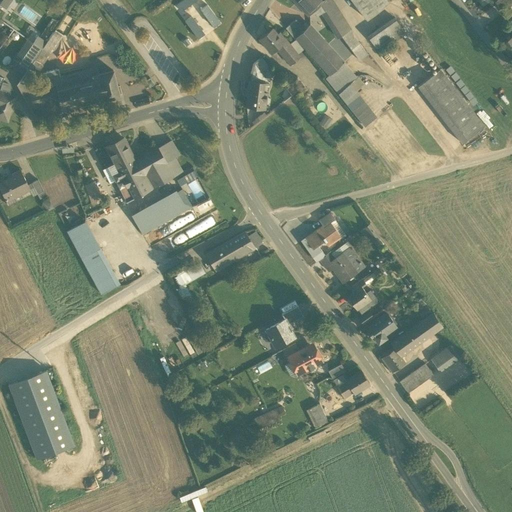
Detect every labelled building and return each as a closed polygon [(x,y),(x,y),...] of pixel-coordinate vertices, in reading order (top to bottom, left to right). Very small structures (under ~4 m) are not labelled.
[(0,5),(6,9),(11,0),(1,0),(0,2),(0,5)] [(195,0),(182,0),(176,5),(181,11),(195,0)] [(292,0),(309,16),(313,11),(318,6),(324,0),(292,0)] [(322,13),(338,38),(342,36),(351,30),(332,0),(324,0),(318,6),(322,13)] [(389,3),(386,0),(351,0),(367,20),(389,3)] [(508,18),(511,14),(511,0),(498,0),(495,2),(508,18)] [(213,27),(220,22),(207,5),(200,9),(213,27)] [(316,16),(322,13),(318,6),(313,11),(316,16)] [(204,34),(191,16),(185,21),(198,39),(204,34)] [(367,36),(375,47),(393,34),(401,28),(393,17),(367,36)] [(296,38),(304,30),(296,20),(285,28),(294,39),(296,38)] [(329,75),(330,76),(344,62),(310,25),(304,30),(296,38),(329,75)] [(393,34),(397,40),(405,34),(401,28),(393,34)] [(34,44),(39,37),(37,36),(39,33),(34,29),(27,39),(33,43),(34,44)] [(277,50),(281,46),(284,44),(280,39),(272,29),(259,39),(271,54),(277,50)] [(55,30),(34,60),(42,65),(63,35),(55,30)] [(342,36),(349,47),(357,40),(351,30),(342,36)] [(397,40),(393,34),(375,47),(379,53),(397,40)] [(511,36),(502,45),(511,56),(511,36)] [(19,63),(27,69),(46,42),(39,37),(35,43),(34,44),(33,43),(19,63)] [(283,37),(280,39),(284,44),(281,46),(286,53),(282,56),(290,66),(301,58),(296,53),(290,45),(283,37)] [(23,74),(27,69),(19,63),(33,43),(27,39),(9,65),(23,74)] [(349,47),(354,53),(362,46),(357,40),(349,47)] [(290,45),(296,53),(301,49),(294,41),(290,45)] [(277,50),(282,56),(286,53),(281,46),(277,50)] [(367,52),(362,46),(354,53),(358,59),(367,52)] [(265,77),(271,78),(275,74),(262,58),(255,64),(265,77)] [(30,66),(38,71),(42,65),(34,60),(30,66)] [(348,68),(344,62),(330,76),(335,81),(335,80),(348,68)] [(261,82),(268,83),(271,78),(265,77),(255,64),(250,81),(261,82)] [(30,66),(23,76),(28,85),(38,71),(30,66)] [(51,83),(51,86),(56,85),(61,84),(59,77),(60,76),(58,68),(44,72),(47,84),(51,83)] [(59,77),(61,84),(94,75),(92,68),(60,76),(59,77)] [(352,72),(348,68),(335,80),(339,84),(352,72)] [(418,86),(462,143),(484,126),(440,69),(418,86)] [(113,70),(94,75),(61,84),(56,85),(60,101),(61,108),(104,97),(105,99),(120,95),(119,95),(122,94),(120,86),(117,86),(113,70)] [(325,78),(338,94),(350,83),(357,76),(352,72),(339,84),(335,80),(335,81),(330,76),(329,75),(325,78)] [(0,119),(7,122),(16,95),(9,93),(10,87),(9,85),(2,82),(4,78),(0,76),(0,119)] [(41,106),(60,101),(56,85),(51,86),(31,91),(28,85),(23,76),(17,85),(30,109),(41,106)] [(357,76),(350,83),(356,91),(364,83),(357,76)] [(145,81),(150,87),(154,84),(150,78),(145,81)] [(285,87),(294,98),(306,89),(297,78),(285,87)] [(247,108),(265,110),(267,87),(260,86),(261,82),(250,81),(247,108)] [(377,116),(356,91),(350,83),(338,94),(365,127),(377,116)] [(41,106),(43,118),(63,113),(61,108),(60,101),(41,106)] [(252,122),(254,125),(266,115),(264,113),(261,115),(261,114),(254,119),(255,120),(252,122)] [(324,114),(319,123),(327,128),(332,119),(324,114)] [(107,147),(115,164),(118,170),(135,162),(135,161),(124,139),(107,147)] [(158,148),(167,162),(174,158),(180,155),(171,141),(158,148)] [(145,174),(153,188),(181,172),(174,158),(167,162),(158,148),(136,160),(144,175),(145,174)] [(115,181),(120,191),(135,183),(136,185),(138,184),(143,193),(153,188),(145,174),(144,175),(136,160),(135,161),(135,162),(118,170),(115,164),(108,167),(115,181)] [(110,184),(115,181),(108,167),(103,170),(110,184)] [(194,170),(182,177),(186,183),(197,176),(194,170)] [(0,184),(0,188),(5,199),(21,192),(22,194),(30,190),(28,186),(21,171),(12,175),(13,178),(0,184)] [(182,177),(176,180),(180,186),(186,183),(182,177)] [(37,193),(38,194),(44,191),(39,180),(32,184),(37,193)] [(85,185),(92,202),(101,198),(95,182),(85,185)] [(126,202),(143,193),(138,184),(136,185),(135,183),(120,191),(126,202)] [(33,195),(37,193),(32,184),(28,186),(30,190),(22,194),(24,197),(32,193),(33,195)] [(133,218),(142,235),(192,207),(182,190),(133,218)] [(24,197),(22,194),(21,192),(5,199),(9,206),(24,198),(24,197)] [(51,203),(43,200),(41,206),(47,211),(54,208),(51,203)] [(318,220),(322,226),(329,221),(330,221),(334,219),(329,212),(318,220)] [(330,221),(341,237),(345,234),(334,219),(330,221)] [(67,231),(81,258),(100,248),(86,220),(67,231)] [(305,238),(313,248),(318,245),(324,240),(325,242),(328,246),(341,237),(330,221),(329,221),(322,226),(305,238)] [(371,224),(364,229),(373,242),(380,237),(371,224)] [(367,245),(373,242),(364,229),(358,233),(367,245)] [(206,254),(216,270),(255,247),(254,246),(248,236),(245,231),(206,254)] [(256,231),(248,236),(254,246),(262,241),(256,231)] [(302,240),(317,261),(320,259),(325,255),(318,245),(313,248),(305,238),(302,240)] [(346,242),(331,253),(335,258),(343,252),(350,248),(346,242)] [(105,257),(100,248),(81,258),(86,267),(105,257)] [(343,252),(350,262),(357,257),(350,248),(343,252)] [(325,255),(320,259),(325,265),(335,258),(331,253),(330,251),(325,255)] [(333,268),(343,282),(358,271),(350,262),(343,252),(335,258),(325,265),(329,271),(333,268)] [(120,284),(105,257),(86,267),(101,294),(120,284)] [(364,267),(357,257),(350,262),(358,271),(364,267)] [(187,270),(177,275),(174,277),(180,289),(186,286),(185,284),(205,273),(200,263),(187,270)] [(174,270),(177,275),(187,270),(184,264),(174,270)] [(362,278),(366,284),(376,277),(372,271),(362,278)] [(353,293),(361,287),(362,287),(366,284),(362,278),(349,288),(353,293)] [(191,295),(186,286),(180,289),(177,290),(183,300),(191,295)] [(356,309),(358,308),(370,298),(366,293),(362,287),(361,287),(353,293),(347,297),(356,309)] [(369,290),(366,293),(370,298),(374,303),(376,302),(376,299),(369,290)] [(370,298),(358,308),(361,313),(374,303),(370,298)] [(418,309),(422,317),(432,311),(428,304),(418,309)] [(282,314),(284,319),(285,319),(288,324),(303,316),(297,305),(282,314)] [(359,319),(363,325),(366,323),(373,317),(369,311),(359,319)] [(377,344),(382,340),(381,338),(385,335),(396,326),(390,318),(389,319),(385,313),(376,320),(368,326),(370,328),(366,330),(369,333),(367,335),(368,337),(370,339),(371,340),(373,342),(375,343),(377,344)] [(395,348),(399,354),(407,348),(409,350),(442,326),(433,313),(390,343),(394,348),(395,348)] [(368,326),(376,320),(373,317),(366,323),(368,326)] [(275,347),(294,336),(291,330),(289,325),(288,325),(288,324),(285,319),(284,319),(266,329),(275,347)] [(282,350),(287,359),(290,357),(290,356),(300,351),(299,351),(295,343),(282,350)] [(299,369),(301,372),(307,368),(308,370),(311,371),(315,369),(315,367),(314,365),(320,362),(321,360),(316,351),(314,352),(310,345),(299,351),(300,351),(290,356),(290,357),(292,360),(292,362),(294,367),(299,368),(299,369)] [(431,359),(437,367),(444,362),(455,354),(449,345),(431,359)] [(381,357),(392,372),(405,362),(399,354),(395,348),(394,348),(381,357)] [(444,362),(437,367),(440,371),(459,358),(455,354),(444,362)] [(399,382),(408,393),(433,375),(425,363),(399,382)] [(328,371),(332,378),(345,371),(341,364),(328,371)] [(8,384),(36,459),(74,445),(46,370),(8,384)] [(346,380),(346,381),(353,392),(354,393),(370,384),(361,371),(346,380)] [(344,398),(353,392),(346,381),(337,387),(344,398)] [(306,410),(314,425),(326,419),(319,403),(306,410)] [(254,419),(259,429),(280,418),(279,416),(285,413),(281,406),(254,419)]
